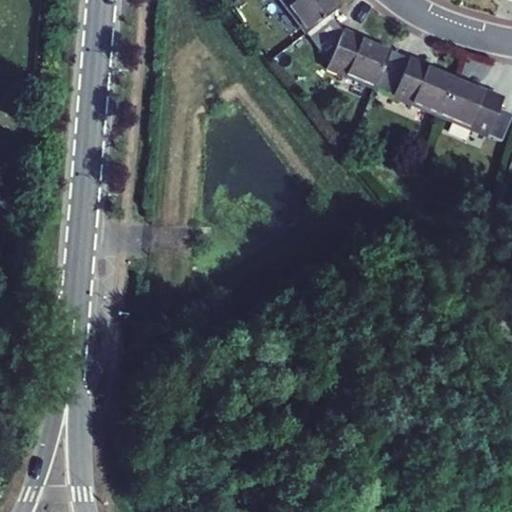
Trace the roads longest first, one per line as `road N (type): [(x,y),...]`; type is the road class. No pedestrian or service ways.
road 1 (tertiary): [(71,359),(103,0)]
road 2 (tertiary): [(71,359),(25,511)]
road 3 (tertiary): [(87,511),(71,359)]
road 4 (residential): [(399,0),(439,23),(511,42)]
